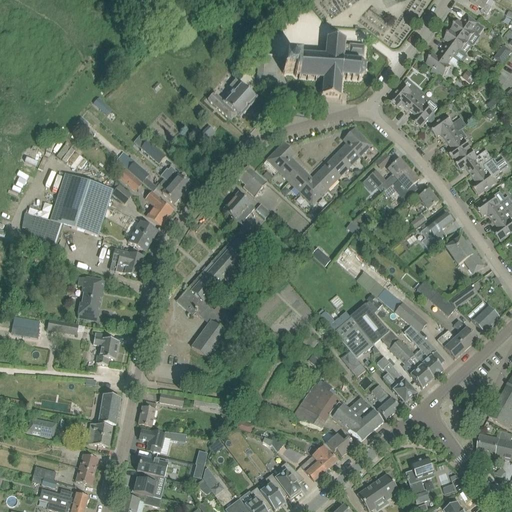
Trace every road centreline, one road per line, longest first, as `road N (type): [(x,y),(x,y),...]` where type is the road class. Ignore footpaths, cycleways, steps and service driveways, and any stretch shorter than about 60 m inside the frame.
road 1 (residential): [(105,511),(164,257),(178,229),(253,145),(367,112)]
road 2 (residential): [(511,285),(424,165),(367,112)]
road 3 (tertiary): [(306,511),(421,410)]
road 4 (residential): [(367,112),(447,0)]
road 5 (track): [(136,383),(0,369)]
road 6 (tertiary): [(508,511),(421,410)]
road 7 (tertiary): [(421,410),(511,326)]
